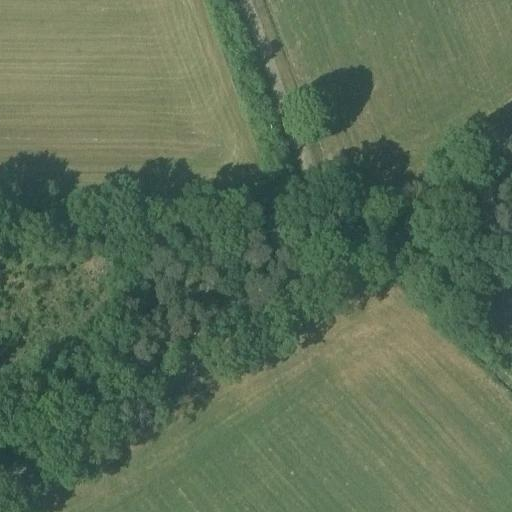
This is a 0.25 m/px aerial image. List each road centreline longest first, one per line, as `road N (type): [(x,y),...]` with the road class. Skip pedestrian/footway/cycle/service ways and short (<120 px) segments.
road 1 (unclassified): [(0,485),(352,261)]
road 2 (unclassified): [(352,261),(0,242)]
road 3 (track): [(352,261),(248,0)]
road 4 (unclassified): [(352,261),(511,164)]
